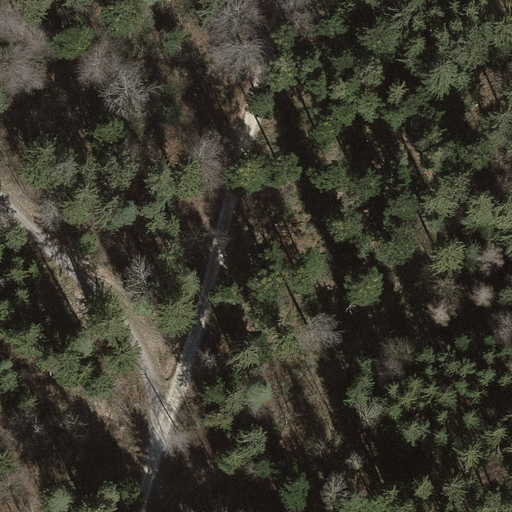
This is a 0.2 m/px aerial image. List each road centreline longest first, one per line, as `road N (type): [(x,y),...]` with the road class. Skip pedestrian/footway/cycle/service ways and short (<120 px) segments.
road 1 (track): [(163,444),(287,0)]
road 2 (track): [(163,444),(148,370),(102,301),(0,197)]
